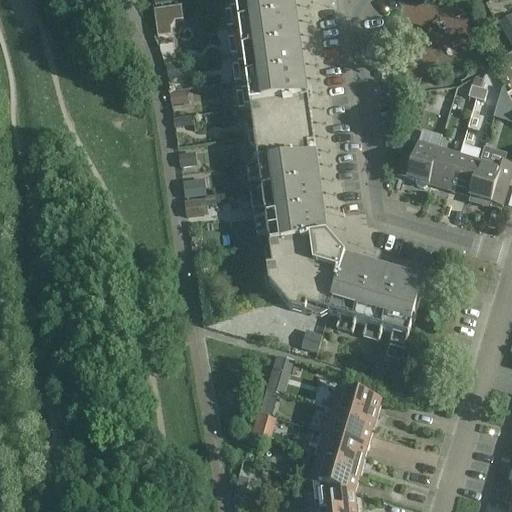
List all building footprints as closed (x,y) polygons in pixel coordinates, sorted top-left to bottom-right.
[(425,284),(407,279),(346,261),(327,239),(294,0),(235,0),(237,11),(231,12),(233,29),(239,29),(241,39),(235,39),(237,57),(243,56),(245,66),(239,67),(241,84),(247,83),(248,93),(242,94),(245,111),(251,111),(253,124),(259,123),(263,153),(257,153),(258,165),(252,166),(255,183),(261,183),(262,193),(256,193),(259,211),(265,210),(266,220),(260,221),(262,238),(268,237),(270,249),(276,248),(279,269),(267,271),(269,287),(290,311),(306,316),(309,304),(330,311),(328,316),(339,320),(337,325),(354,330),(356,324),(366,327),(364,333),(381,338),(382,332),(392,335),(390,341),(407,346),(425,284)] [(180,66),(167,68),(169,80),(182,78),(180,66)] [(476,102),(479,90),(471,88),(468,99),(476,102)] [(479,90),(476,102),(484,104),(487,93),(479,90)] [(172,108),(187,106),(185,93),(170,95),(172,108)] [(432,110),(448,114),(452,99),(436,95),(432,110)] [(182,119),(174,121),(175,130),(183,129),(182,119)] [(426,186),(429,187),(439,151),(417,144),(414,157),(403,154),(396,177),(416,183),(416,186),(417,189),(423,190),(426,189),(426,186)] [(484,203),(502,208),(511,174),(511,165),(505,164),(507,156),(484,150),(480,163),(470,199),(469,205),(482,209),(484,203)] [(429,187),(449,193),(460,157),(439,151),(429,187)] [(194,155),(179,157),(180,169),(196,167),(194,155)] [(449,193),(470,199),(480,163),(460,157),(449,193)] [(185,201),(206,198),(204,182),(183,185),(185,201)] [(188,220),(207,218),(205,201),(185,204),(188,220)] [(255,245),(252,224),(232,227),(235,248),(255,245)] [(316,354),(321,338),(308,334),(304,351),(316,354)] [(293,364),(276,359),(266,393),(283,398),(293,364)] [(337,389),(330,412),(375,426),(382,402),(337,389)] [(330,412),(323,436),(368,449),(375,426),(330,412)] [(250,439),(269,445),(276,423),(257,417),(250,439)] [(323,436),(317,459),(361,472),(368,449),(323,436)] [(310,482),(321,486),(354,495),(361,472),(317,459),(310,482)] [(356,511),(354,495),(321,486),(324,511),(356,511)] [(252,492),(237,488),(234,499),(249,503),(252,492)]
